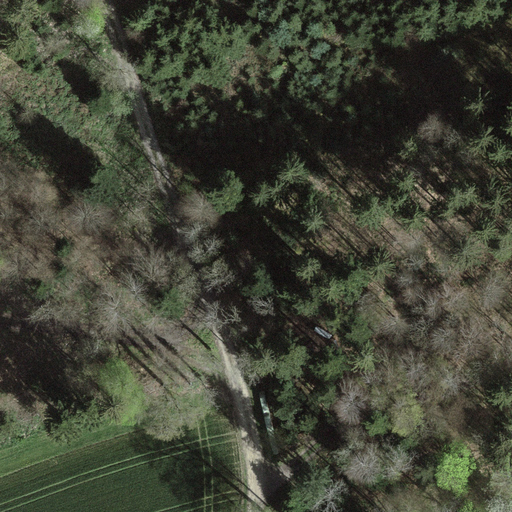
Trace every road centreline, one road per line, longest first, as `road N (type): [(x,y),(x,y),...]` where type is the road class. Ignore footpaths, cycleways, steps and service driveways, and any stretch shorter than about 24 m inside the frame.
road 1 (track): [(254,511),(236,371),(109,0)]
road 2 (track): [(236,371),(0,305)]
